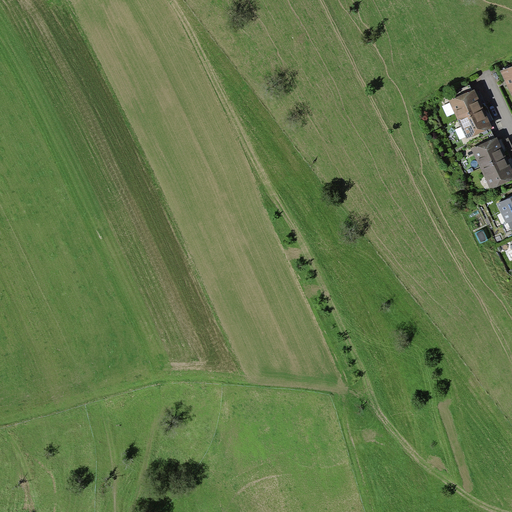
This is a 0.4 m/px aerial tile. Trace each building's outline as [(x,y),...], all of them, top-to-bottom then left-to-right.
[(511,65),(500,71),(511,97),(511,65)] [(449,101),(458,120),(483,108),(475,89),(449,101)] [(492,128),(483,108),(458,120),(466,139),(492,128)] [(471,149),(480,168),(506,156),(497,137),(471,149)] [(511,179),(511,169),(506,156),(480,168),(490,190),(511,179)] [(511,196),(497,204),(506,223),(508,222),(511,230),(511,229),(511,196)]
